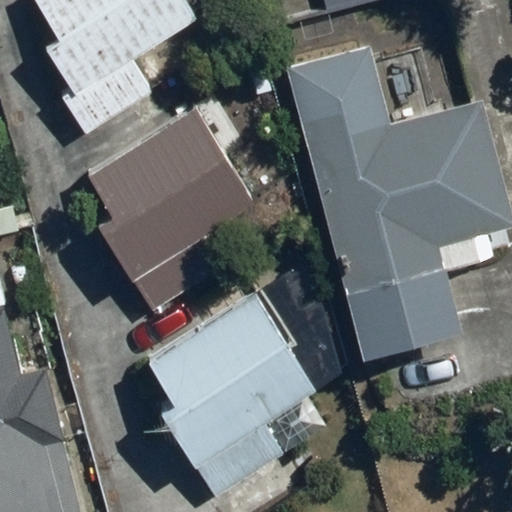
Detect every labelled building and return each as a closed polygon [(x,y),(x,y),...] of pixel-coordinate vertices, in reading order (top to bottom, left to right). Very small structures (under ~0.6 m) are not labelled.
[(170,0),(23,0),(46,37),(21,51),(69,133),(146,88),(130,62),(187,28),(170,0)] [(317,0),(322,18),(395,0),(317,0)] [(359,46),(269,70),(338,365),(449,339),(433,274),(485,261),(479,235),(506,229),(474,95),(376,118),(359,46)] [(188,107),(70,173),(92,215),(78,223),(111,285),(245,215),(188,107)] [(244,291),(129,361),(156,409),(145,415),(174,467),(303,394),(244,291)] [(0,331),(0,511),(68,511),(41,365),(7,371),(0,331)] [(266,460),(215,491),(227,511),(267,511),(289,499),(266,460)]
